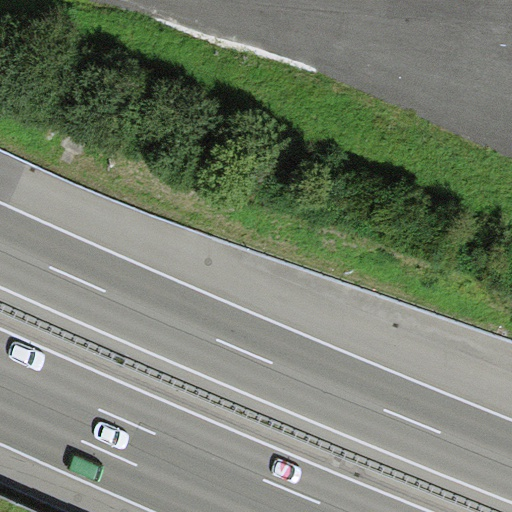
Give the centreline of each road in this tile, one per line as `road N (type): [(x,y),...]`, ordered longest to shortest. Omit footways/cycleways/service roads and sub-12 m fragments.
road 1 (motorway): [(511,459),(0,243)]
road 2 (motorway): [(0,385),(292,511)]
